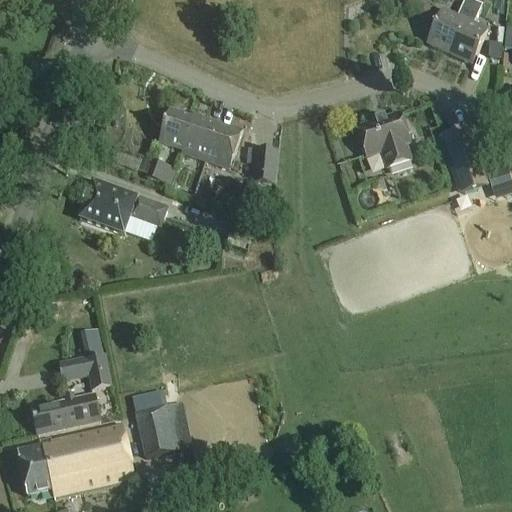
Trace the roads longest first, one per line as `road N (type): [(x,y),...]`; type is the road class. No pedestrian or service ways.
road 1 (residential): [(89,33),(264,109),(414,77),(511,118)]
road 2 (tertiary): [(0,290),(89,33)]
